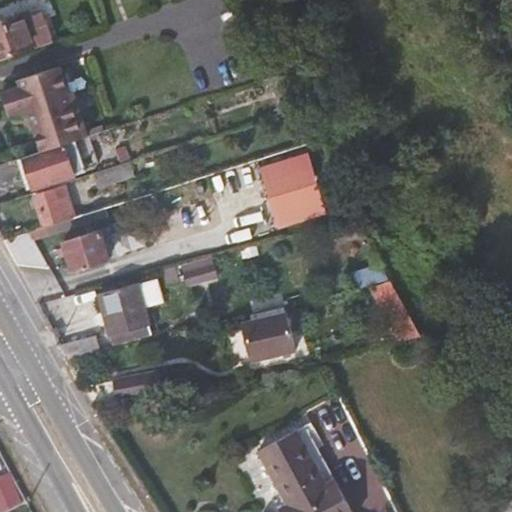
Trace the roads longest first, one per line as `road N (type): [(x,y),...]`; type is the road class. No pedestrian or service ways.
road 1 (tertiary): [(123,511),(0,294)]
road 2 (tertiary): [(5,395),(71,511)]
